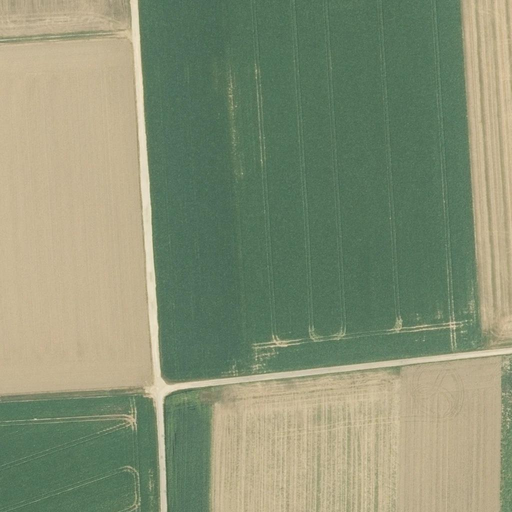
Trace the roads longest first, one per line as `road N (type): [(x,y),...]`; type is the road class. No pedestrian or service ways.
road 1 (track): [(158,389),(511,351)]
road 2 (track): [(135,35),(158,389)]
road 3 (track): [(158,389),(0,398)]
road 4 (track): [(135,35),(0,43)]
road 5 (track): [(163,511),(158,389)]
